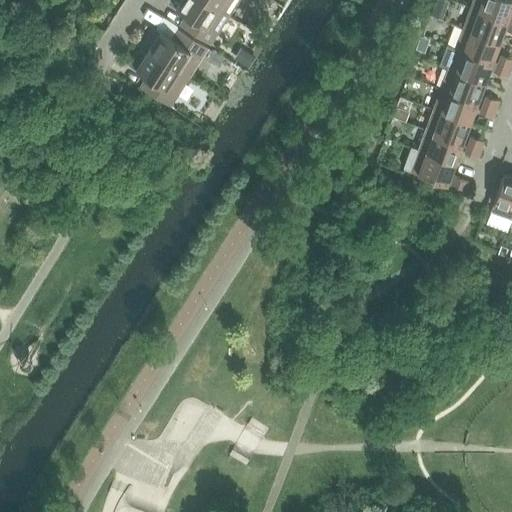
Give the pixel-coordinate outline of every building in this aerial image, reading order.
[(229,14),(206,0),(170,0),(171,1),(171,4),(191,17),(185,28),(210,44),(229,14)] [(206,0),(229,14),(238,0),(206,0)] [(511,0),(473,0),(471,7),(507,21),(511,5),(511,0)] [(471,7),(464,28),(500,41),(504,29),(511,32),(511,22),(507,21),(471,7)] [(456,48),(492,61),(500,41),(464,28),(456,48)] [(141,46),(148,50),(185,73),(196,56),(200,59),(208,47),(182,31),(176,41),(156,29),(152,30),(141,46)] [(148,50),(141,46),(131,63),(132,66),(152,79),(145,90),(170,106),(177,94),(173,92),(185,73),(148,50)] [(449,68),(485,81),(492,61),(456,48),(449,68)] [(498,63),(511,68),(511,64),(511,58),(501,55),(498,63)] [(511,68),(498,63),(495,72),(508,76),(511,68)] [(449,68),(441,88),(477,102),(485,81),(449,68)] [(441,88),(434,109),(470,122),(477,102),(441,88)] [(483,104),(496,109),(499,100),(486,95),(483,104)] [(496,109),(483,104),(480,112),(493,117),(496,109)] [(434,109),(426,129),(462,142),(470,122),(434,109)] [(426,129),(419,149),(455,162),(462,142),(426,129)] [(468,144),(481,149),(484,141),(471,136),(468,144)] [(481,149),(468,144),(465,153),(478,157),(481,149)] [(455,162),(419,149),(411,146),(403,168),(447,184),(455,162)] [(491,210),(511,217),(511,216),(511,176),(504,174),(491,210)] [(453,185),(466,190),(469,181),(456,177),(453,185)]
